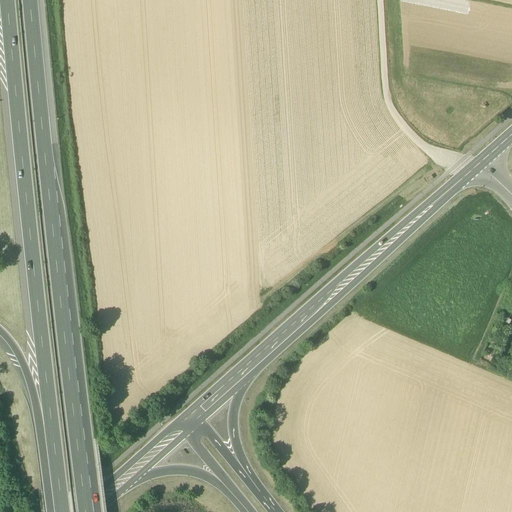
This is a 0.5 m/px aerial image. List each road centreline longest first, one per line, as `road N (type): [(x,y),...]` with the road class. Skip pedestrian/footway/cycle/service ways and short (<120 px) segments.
road 1 (motorway): [(85,511),(28,0)]
road 2 (motorway): [(5,0),(53,449)]
road 3 (tertiary): [(245,369),(475,167)]
road 4 (track): [(475,167),(409,136),(386,100),(379,0)]
road 5 (motorway): [(108,490),(171,471),(199,474),(245,508)]
road 6 (motorway): [(262,501),(232,430),(245,369)]
road 7 (motorway): [(0,335),(22,367),(53,449)]
